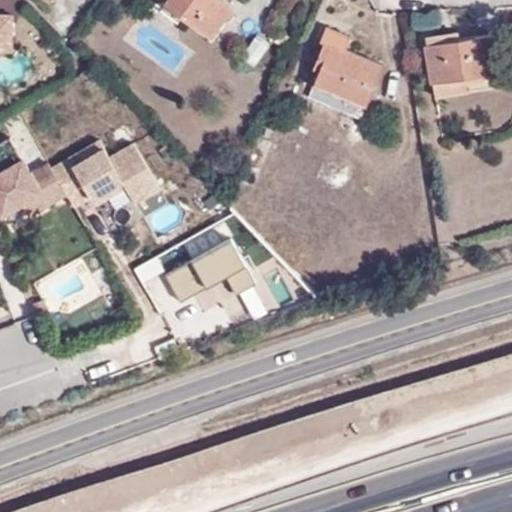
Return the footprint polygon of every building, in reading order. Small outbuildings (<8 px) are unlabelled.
[(165,0),(164,3),(210,36),(233,5),(225,0),(165,0)] [(0,12),(0,54),(12,54),(9,12),(0,12)] [(314,81),(366,104),(381,65),(345,49),(350,38),(325,26),(319,39),(323,42),(312,67),(319,70),(314,81)] [(427,43),(459,37),(458,30),(426,35),(427,43)] [(497,70),(491,32),(459,37),(427,43),(424,44),(430,81),(434,80),(497,70)] [(434,80),(436,95),(499,85),(497,70),(434,80)] [(98,139),(50,167),(66,194),(74,206),(88,199),(92,205),(125,188),(134,203),(160,189),(132,141),(109,156),(98,139)] [(47,204),(66,194),(50,167),(48,163),(31,174),(22,159),(0,172),(0,213),(1,216),(41,192),(47,204)]
